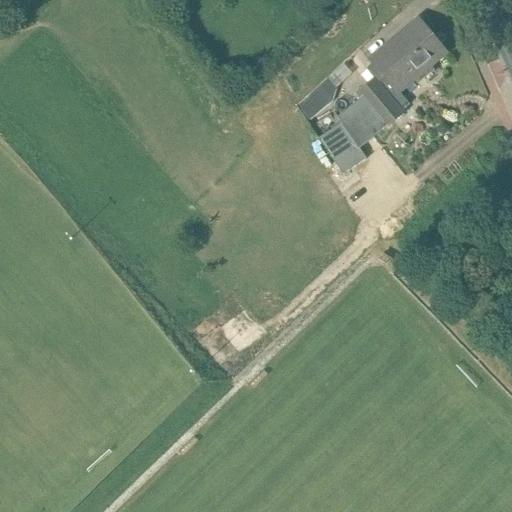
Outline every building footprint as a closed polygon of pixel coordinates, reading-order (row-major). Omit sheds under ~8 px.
[(374,78),(358,91),(363,97),(387,126),(404,112),(403,111),(376,79),(381,75),(431,34),(418,18),(368,59),(372,64),(366,69),(374,78)] [(381,75),(376,79),(403,111),(410,105),(400,93),(448,53),(431,34),(381,75)] [(337,89),(327,79),(297,107),(308,123),(332,103),(337,89)] [(342,123),(319,138),(343,175),(367,159),(360,149),(387,126),(363,97),(339,117),(342,123)] [(443,120),(436,127),(443,133),(447,129),(449,126),(443,120)]
